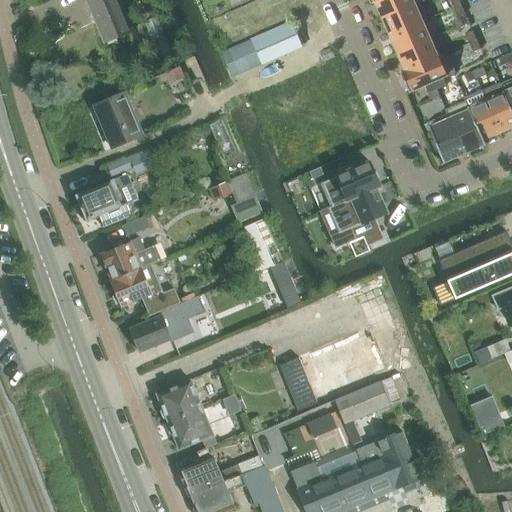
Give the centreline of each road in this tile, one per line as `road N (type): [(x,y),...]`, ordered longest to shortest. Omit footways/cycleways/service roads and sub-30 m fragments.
road 1 (secondary): [(0,141),(139,511)]
road 2 (residential): [(511,155),(442,183),(412,178),(330,0)]
